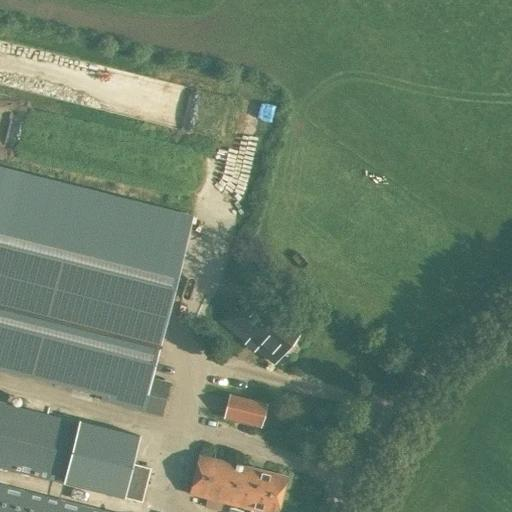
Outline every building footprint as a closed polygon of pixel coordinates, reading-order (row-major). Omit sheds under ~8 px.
[(221,137),(230,97),(192,88),(187,107),(198,110),(194,130),(206,133),(221,137)] [(150,378),(164,325),(191,215),(0,167),(0,369),(102,396),(102,400),(161,416),(170,383),(150,378)] [(274,363),(303,325),(253,285),(223,322),(274,363)] [(0,468),(64,484),(79,423),(4,404),(6,395),(0,393),(0,468)] [(260,428),(266,403),(229,394),(223,419),(260,428)] [(259,511),(277,511),(286,478),(199,455),(189,494),(259,511)] [(0,511),(110,511),(0,484),(0,511)]
